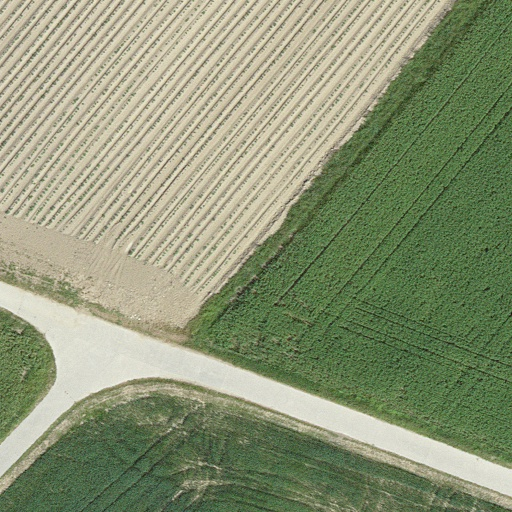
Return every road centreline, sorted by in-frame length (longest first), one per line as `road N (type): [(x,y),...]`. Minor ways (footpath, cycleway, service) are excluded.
road 1 (track): [(511,486),(122,341),(0,467)]
road 2 (track): [(122,341),(0,296)]
